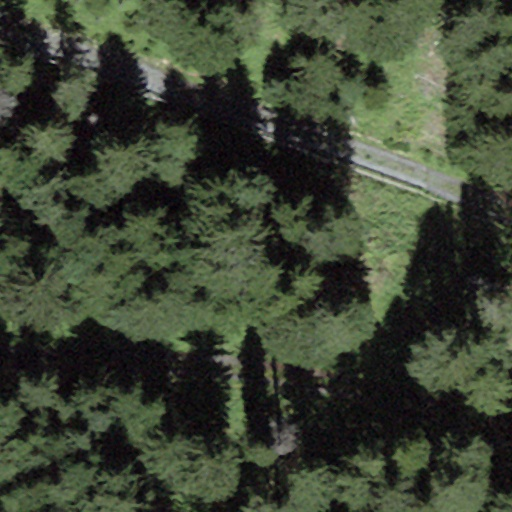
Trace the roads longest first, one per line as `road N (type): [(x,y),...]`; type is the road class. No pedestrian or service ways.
road 1 (track): [(511,233),(0,34)]
road 2 (track): [(0,365),(299,390),(511,451)]
